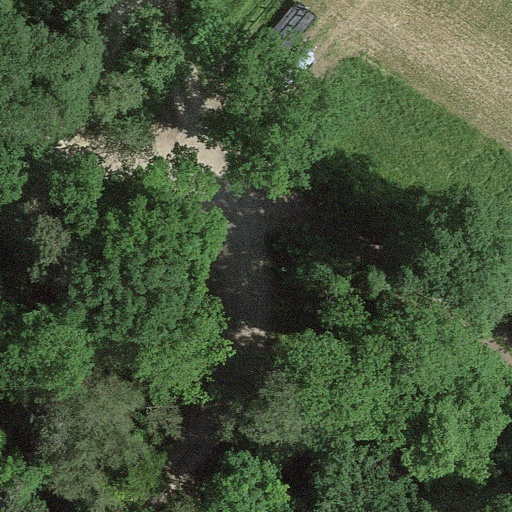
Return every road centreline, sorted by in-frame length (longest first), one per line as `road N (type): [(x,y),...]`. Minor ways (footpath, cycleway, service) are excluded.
road 1 (track): [(164,0),(196,162),(252,247),(267,311),(261,360),(234,413),(137,511)]
road 2 (track): [(511,313),(450,298),(309,183),(196,162),(54,160)]
road 3 (track): [(0,213),(54,160),(133,0)]
